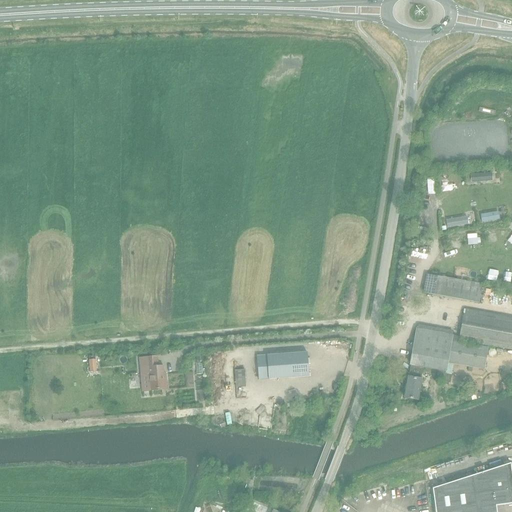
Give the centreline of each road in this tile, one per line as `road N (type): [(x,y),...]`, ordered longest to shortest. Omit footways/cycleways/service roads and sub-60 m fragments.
road 1 (unclassified): [(315,511),(368,365),(416,33)]
road 2 (primary): [(0,14),(291,7)]
